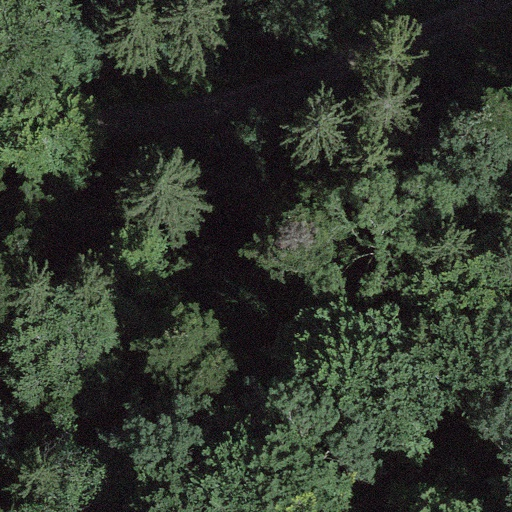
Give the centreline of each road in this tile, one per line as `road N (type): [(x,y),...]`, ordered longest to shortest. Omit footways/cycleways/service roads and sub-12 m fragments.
road 1 (track): [(497,0),(302,81),(108,129),(0,121)]
road 2 (track): [(108,129),(0,60)]
